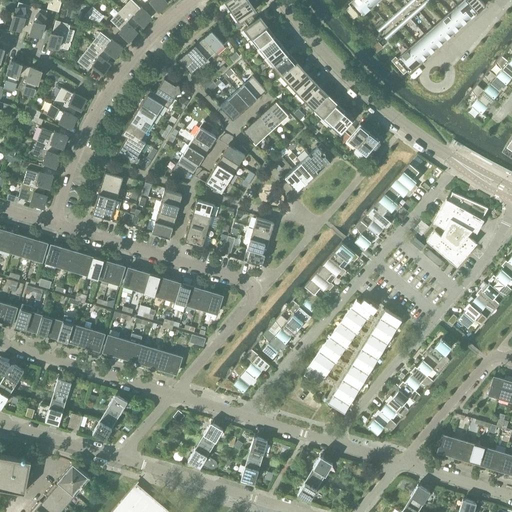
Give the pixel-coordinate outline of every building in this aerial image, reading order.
[(53,10),(56,0),(49,0),(47,9),(53,10)] [(56,0),(53,10),(59,12),(62,0),(56,0)] [(132,0),(129,0),(121,9),(138,25),(141,22),(144,25),(152,17),(141,7),(141,8),(132,0)] [(165,0),(150,0),(159,10),(167,3),(165,0)] [(232,12),(240,6),(248,0),(227,0),(225,2),(232,12)] [(242,19),(245,23),(252,17),(250,13),(255,10),(248,0),(240,6),(232,12),(239,21),(242,19)] [(371,7),(365,0),(351,0),(348,3),(360,17),(371,7)] [(463,0),(457,5),(469,19),(477,12),(466,0),(463,0)] [(466,0),(477,12),(485,4),(481,0),(466,0)] [(404,11),(412,4),(410,1),(402,8),(404,11)] [(419,11),(427,4),(424,1),(416,8),(419,11)] [(21,29),(26,30),(33,6),(19,2),(15,14),(14,14),(10,27),(21,30),(21,29)] [(469,19),(457,5),(449,12),(461,26),(469,19)] [(47,10),(33,6),(26,30),(31,31),(30,33),(41,36),(45,23),(44,23),(47,10)] [(100,21),(105,16),(93,6),(88,11),(100,21)] [(402,8),(393,15),(396,18),(404,11),(402,8)] [(419,11),(416,8),(408,16),(411,19),(419,11)] [(134,29),(138,25),(121,9),(110,20),(120,29),(119,30),(129,40),(137,32),(134,29)] [(88,11),(83,16),(99,22),(100,21),(88,11)] [(453,33),(461,26),(449,12),(441,20),(453,33)] [(393,15),(385,22),(388,25),(396,18),(393,15)] [(408,16),(400,23),(403,26),(411,19),(408,16)] [(254,21),(252,17),(245,23),(247,26),(244,29),(252,39),(267,26),(260,17),(254,21)] [(453,33),(441,20),(433,27),(444,40),(453,33)] [(56,21),(52,32),(51,32),(48,45),(58,48),(59,47),(68,50),(73,33),(69,32),(70,25),(56,21)] [(380,32),(388,25),(385,22),(377,29),(380,32)] [(394,33),(403,26),(400,23),(392,30),(394,33)] [(273,33),(267,26),(252,39),(253,40),(258,47),(274,35),(273,33)] [(211,30),(202,37),(215,51),(223,44),(224,45),(228,41),(218,27),(213,32),(211,30)] [(436,47),(444,40),(433,27),(425,34),(436,47)] [(392,30),(384,37),(386,40),(394,33),(392,30)] [(101,31),(92,43),(110,57),(113,54),(116,56),(123,47),(112,39),(111,40),(101,31)] [(436,47),(425,34),(416,41),(428,55),(436,47)] [(275,37),(274,35),(258,47),(266,57),(281,44),(276,37),(275,37)] [(202,37),(194,45),(207,59),(215,51),(202,37)] [(416,41),(408,48),(420,62),(428,55),(416,41)] [(107,61),(110,57),(92,43),(78,61),(88,69),(92,64),(103,73),(110,64),(107,61)] [(282,45),(281,44),(266,57),(270,62),(273,65),(288,53),(282,45)] [(198,66),(207,59),(194,45),(186,52),(198,66)] [(408,72),(420,62),(408,48),(397,58),(395,56),(391,60),(403,74),(407,70),(408,72)] [(191,73),(198,66),(186,52),(178,59),(191,73)] [(239,56),(235,52),(229,57),(233,62),(239,56)] [(290,54),(288,53),(273,65),(281,74),(296,61),(290,54)] [(511,63),(508,61),(501,55),(496,61),(502,68),(496,75),(505,83),(511,75),(511,63)] [(162,64),(158,59),(154,63),(157,68),(162,64)] [(5,86),(19,90),(26,66),(22,65),(22,63),(11,60),(8,73),(9,73),(5,86)] [(302,68),(296,61),(281,74),(289,84),(304,70),(302,68)] [(218,70),(221,73),(227,68),(224,65),(218,70)] [(26,66),(19,90),(33,94),(37,82),(38,82),(42,69),(31,66),(31,68),(26,66)] [(225,73),(229,77),(234,72),(230,68),(225,73)] [(489,83),(483,89),(493,98),(501,88),(503,90),(507,85),(505,83),(496,75),(489,69),(483,75),(489,83)] [(60,75),(52,70),(49,76),(57,80),(60,75)] [(305,71),(304,70),(289,84),(292,87),(297,92),(312,78),(305,72),(305,71)] [(213,72),(209,76),(213,82),(214,81),(213,80),(217,76),(213,72)] [(205,89),(208,86),(213,82),(209,76),(200,83),(205,89)] [(244,83),(257,97),(265,89),(253,76),(244,83)] [(164,78),(158,87),(174,97),(176,94),(181,93),(179,84),(175,85),(164,78)] [(318,85),(312,78),(297,92),(306,101),(320,87),(318,85)] [(249,104),(252,101),(257,97),(244,83),(236,91),(249,104)] [(495,99),(493,98),(483,89),(476,83),(471,90),(477,97),(471,104),(480,112),(489,103),(491,104),(495,99)] [(62,87),(55,100),(76,111),(78,107),(81,108),(86,98),(74,92),(73,93),(62,87)] [(174,97),(158,87),(155,93),(150,90),(148,93),(163,103),(163,104),(168,107),(174,97)] [(321,88),(320,87),(306,101),(314,109),(328,95),(326,93),(321,88)] [(241,111),(249,104),(236,91),(228,98),(241,111)] [(148,93),(142,103),(157,113),(163,104),(163,103),(148,93)] [(334,101),(328,95),(314,109),(323,117),(336,103),(334,101)] [(241,111),(228,98),(220,105),(232,119),(241,111)] [(76,111),(55,100),(48,113),(60,119),(59,120),(72,127),(77,117),(73,115),(76,111)] [(275,101),(267,108),(280,122),(287,116),(290,119),(293,117),(288,111),(286,113),(275,101)] [(14,106),(0,102),(0,108),(13,112),(14,106)] [(136,112),(152,122),(157,113),(142,103),(136,112)] [(337,104),(336,103),(323,117),(332,125),(345,111),(337,104)] [(32,108),(30,113),(38,117),(41,112),(32,108)] [(272,129),(280,122),(267,108),(259,116),(272,129)] [(300,119),(304,115),(298,108),(294,113),(300,119)] [(353,118),(345,111),(332,125),(340,133),(343,130),(346,133),(353,126),(352,126),(349,123),(353,118)] [(130,121),(146,131),(152,122),(136,112),(130,121)] [(38,117),(30,113),(27,119),(41,125),(44,120),(38,117)] [(259,116),(251,123),(264,137),(272,129),(259,116)] [(200,126),(194,135),(210,146),(216,136),(210,132),(214,126),(204,120),(200,126)] [(140,140),(141,139),(146,131),(130,121),(124,130),(140,140)] [(251,123),(243,130),(255,144),(264,137),(251,123)] [(354,127),(353,126),(346,133),(341,140),(344,142),(347,139),(357,147),(369,132),(360,124),(356,129),(354,127)] [(42,127),(37,141),(58,149),(60,145),(64,146),(68,136),(55,131),(54,132),(42,127)] [(124,143),(139,153),(146,143),(141,139),(140,140),(124,130),(122,134),(127,137),(124,143)] [(378,139),(369,132),(357,147),(366,154),(368,151),(372,154),(382,141),(378,139)] [(194,135),(188,145),(204,155),(210,146),(194,135)] [(57,154),(58,149),(37,141),(31,155),(44,160),(43,161),(56,166),(60,155),(57,154)] [(139,153),(124,143),(118,152),(128,159),(129,163),(138,160),(137,156),(139,153)] [(328,158),(333,154),(321,143),(308,154),(321,168),(330,161),(328,158)] [(245,154),(240,151),(229,144),(222,154),(239,164),(245,154)] [(204,155),(188,145),(182,154),(199,164),(204,155)] [(242,145),(238,150),(240,151),(245,154),(247,151),(242,145)] [(281,150),(278,152),(282,156),(288,151),(285,148),(285,147),(281,150)] [(20,165),(22,159),(14,156),(8,155),(8,154),(6,160),(20,165)] [(192,173),(199,164),(182,154),(176,163),(172,171),(178,175),(180,173),(187,178),(191,172),(192,173)] [(222,154),(216,163),(233,173),(239,164),(222,154)] [(308,154),(300,161),(313,175),(321,168),(308,154)] [(146,156),(141,164),(142,165),(146,168),(151,160),(148,157),(146,156)] [(313,175),(300,161),(292,169),(305,183),(313,175)] [(409,162),(397,177),(413,191),(417,187),(413,183),(416,180),(413,178),(418,171),(409,162)] [(233,173),(216,163),(211,172),(227,182),(233,173)] [(27,169),(22,183),(45,190),(46,185),(50,186),(53,175),(40,171),(39,172),(27,169)] [(305,183),(292,169),(284,176),(297,190),(305,183)] [(123,177),(105,171),(101,182),(120,188),(123,177)] [(220,191),(221,191),(227,182),(211,172),(205,181),(215,187),(220,191)] [(413,191),(397,177),(384,191),(394,200),(399,193),(402,196),(405,193),(409,196),(413,191)] [(98,192),(117,198),(120,188),(101,182),(98,192)] [(43,194),(45,190),(22,183),(19,197),(8,193),(6,199),(17,203),(19,197),(31,201),(31,202),(44,206),(47,195),(43,194)] [(164,189),(161,200),(179,205),(182,195),(164,189)] [(401,206),(394,200),(384,191),(372,206),(382,214),(387,208),(390,210),(393,207),(397,211),(401,206)] [(121,199),(117,198),(98,192),(95,203),(113,208),(118,210),(121,199)] [(446,199),(433,222),(444,228),(439,234),(433,229),(425,239),(456,266),(476,243),(471,238),(473,235),(475,231),(476,232),(483,219),(481,218),(487,208),(452,192),(448,199),(446,199)] [(197,199),(193,210),(211,215),(215,204),(197,199)] [(176,216),(179,205),(161,200),(158,210),(176,216)] [(113,208),(95,203),(92,214),(110,219),(113,208)] [(372,219),(367,226),(366,226),(376,234),(384,225),(386,227),(390,221),(382,214),(372,206),(367,212),(372,219)] [(173,226),(176,216),(158,210),(155,221),(173,226)] [(211,215),(193,210),(190,220),(208,225),(211,215)] [(134,215),(127,212),(124,223),(131,225),(134,215)] [(253,228),(271,233),(274,222),(256,217),(253,228)] [(205,236),(208,225),(190,220),(187,230),(205,236)] [(366,226),(367,226),(360,220),(354,226),(360,234),(354,241),(364,249),(372,239),(374,241),(378,236),(376,234),(366,226)] [(428,225),(423,220),(414,230),(419,234),(428,225)] [(169,237),(173,226),(155,221),(151,231),(169,237)] [(253,228),(250,238),(268,243),(271,233),(253,228)] [(0,248),(10,252),(16,233),(5,230),(0,248)] [(184,241),(202,247),(205,236),(187,230),(184,241)] [(26,236),(16,233),(10,252),(21,255),(26,236)] [(21,255),(31,258),(36,239),(26,236),(21,255)] [(228,236),(226,242),(233,244),(235,238),(228,236)] [(268,243),(250,238),(247,248),(265,254),(268,243)] [(47,243),(36,239),(31,258),(42,261),(47,243)] [(230,255),(233,244),(226,242),(223,253),(230,255)] [(338,265),(339,264),(344,258),(347,261),(350,258),(354,261),(358,256),(341,242),(329,256),(338,265)] [(46,262),(56,265),(62,247),(51,244),(46,262)] [(56,265),(67,268),(72,250),(62,247),(56,265)] [(243,259),(261,264),(265,254),(247,248),(243,259)] [(83,253),(72,250),(67,268),(77,271),(83,253)] [(77,271),(87,275),(93,256),(83,253),(77,271)] [(103,259),(93,256),(87,275),(98,278),(103,259)] [(326,279),(332,273),(335,275),(337,272),(341,275),(346,270),(339,264),(338,265),(329,256),(316,271),(326,279)] [(504,283),(510,276),(511,277),(511,264),(507,260),(505,258),(501,264),(502,265),(495,274),(494,275),(504,283)] [(98,278),(108,281),(114,263),(103,259),(98,278)] [(125,266),(114,263),(108,281),(119,284),(125,266)] [(134,288),(139,270),(128,267),(123,285),(134,288)] [(139,270),(134,288),(144,291),(149,273),(139,270)] [(333,285),(326,279),(316,271),(304,285),(314,293),(320,287),(323,290),(325,287),(329,290),(333,285)] [(154,294),(160,276),(149,273),(144,291),(154,294)] [(494,275),(495,274),(493,273),(488,278),(490,280),(482,289),(492,297),(498,290),(506,295),(511,289),(504,283),(494,275)] [(154,294),(165,298),(170,279),(160,276),(154,294)] [(51,281),(41,278),(39,285),(49,288),(51,281)] [(165,298),(175,301),(180,283),(170,279),(165,298)] [(175,301),(185,304),(191,286),(180,283),(175,301)] [(309,313),(317,304),(319,306),(323,301),(314,293),(304,285),(299,291),(305,299),(299,305),(309,314),(309,313)] [(185,304),(196,307),(201,289),(191,286),(185,304)] [(468,302),(470,303),(480,312),(480,311),(485,305),(494,309),(499,303),(492,297),(482,289),(481,287),(476,292),(478,294),(474,298),(470,295),(466,300),(468,302)] [(206,310),(211,292),(201,289),(196,307),(206,310)] [(217,313),(217,312),(222,295),(211,292),(206,310),(217,313)] [(356,299),(346,312),(303,373),(319,384),(371,310),(375,313),(378,309),(363,298),(360,302),(356,299)] [(293,313),(287,320),(296,328),(297,328),(304,319),(306,320),(311,315),(309,313),(309,314),(299,305),(292,299),(287,306),(293,313)] [(487,317),(481,312),(480,311),(480,312),(470,303),(468,302),(464,307),(466,308),(457,318),(467,326),(473,319),(481,324),(487,317)] [(17,307),(6,304),(1,321),(12,324),(17,307)] [(22,304),(16,325),(26,328),(31,312),(31,311),(33,307),(22,304)] [(401,318),(392,312),(385,308),(328,401),(344,411),(401,318)] [(35,312),(31,311),(31,312),(26,328),(37,331),(42,314),(35,312)] [(37,331),(47,335),(52,318),(42,314),(37,331)] [(287,320),(280,314),(275,320),(280,327),(275,334),(274,334),(284,342),(292,333),(294,335),(298,329),(297,328),(296,328),(287,320)] [(452,325),(455,321),(456,317),(453,314),(447,321),(452,325)] [(62,321),(52,318),(47,335),(57,338),(62,321)] [(57,338),(68,341),(73,324),(62,321),(57,338)] [(83,327),(73,324),(68,341),(78,344),(83,327)] [(83,327),(78,344),(88,347),(93,330),(83,327)] [(274,334),(275,334),(268,328),(262,334),(268,342),(262,349),(266,353),(272,357),(280,347),(282,349),(286,344),(284,342),(274,334)] [(108,334),(103,351),(114,354),(119,337),(118,337),(120,332),(110,329),(108,334)] [(104,333),(93,330),(88,347),(99,350),(104,333)] [(129,341),(124,357),(135,361),(140,344),(142,336),(132,333),(129,341)] [(205,338),(198,336),(191,334),(189,342),(203,346),(205,338)] [(433,347),(431,346),(426,351),(445,367),(450,360),(444,353),(451,346),(450,345),(453,342),(444,334),(441,338),(441,337),(433,347)] [(129,341),(119,337),(114,354),(124,357),(129,341)] [(140,344),(135,361),(145,364),(150,347),(140,344)] [(155,367),(160,350),(150,347),(145,364),(155,367)] [(251,362),(245,368),(245,369),(255,377),(263,367),(265,369),(269,364),(268,363),(262,358),(251,348),(245,354),(251,362)] [(171,353),(160,350),(155,367),(166,370),(171,353)] [(426,375),(432,368),(440,372),(445,367),(426,351),(422,356),(424,357),(421,361),(418,364),(416,366),(416,367),(426,375)] [(171,353),(166,370),(176,373),(181,356),(171,353)] [(266,353),(262,358),(268,363),(272,358),(272,357),(266,353)] [(12,362),(11,364),(8,362),(10,359),(0,356),(0,368),(6,372),(0,381),(13,388),(24,369),(12,362)] [(239,376),(233,383),(226,377),(216,388),(220,392),(224,387),(239,392),(241,390),(242,392),(251,382),(253,383),(257,378),(255,377),(245,369),(245,368),(238,362),(233,369),(239,376)] [(414,389),(419,382),(428,387),(433,381),(426,375),(416,367),(416,366),(414,365),(410,370),(412,372),(404,381),(414,389)] [(58,377),(52,398),(65,402),(67,394),(71,381),(58,377)] [(499,397),(504,380),(501,380),(502,378),(496,377),(496,378),(493,377),(488,394),(499,397)] [(387,391),(390,394),(390,393),(392,395),(401,404),(402,403),(407,397),(415,401),(421,395),(414,389),(404,381),(402,379),(396,386),(394,384),(387,391)] [(504,380),(499,397),(509,400),(511,390),(511,381),(506,380),(506,381),(504,380)] [(0,381),(0,382),(0,407),(1,408),(8,396),(13,388),(0,381)] [(116,419),(120,412),(127,400),(115,393),(104,412),(116,419)] [(390,393),(390,394),(386,399),(387,400),(380,409),(379,410),(389,418),(395,411),(403,416),(409,409),(402,403),(401,404),(392,395),(390,393)] [(90,394),(88,401),(96,403),(98,396),(90,394)] [(52,398),(49,407),(45,420),(59,424),(65,402),(52,398)] [(379,410),(380,409),(378,408),(373,413),(375,415),(367,424),(377,433),(383,425),(391,430),(396,424),(389,418),(379,410)] [(178,410),(173,416),(179,421),(184,415),(178,410)] [(68,426),(78,429),(82,415),(72,412),(68,426)] [(104,412),(100,420),(92,432),(104,439),(112,427),(116,419),(104,412)] [(211,448),(222,429),(210,421),(199,440),(211,448)] [(127,433),(131,428),(127,424),(126,424),(122,429),(127,433)] [(453,436),(442,433),(437,450),(440,450),(440,452),(448,454),(453,436)] [(254,435),(247,457),(261,461),(267,439),(254,435)] [(459,456),(464,440),(453,436),(448,454),(456,457),(456,455),(459,456)] [(243,443),(238,439),(234,445),(239,449),(243,443)] [(199,440),(195,448),(187,460),(199,467),(202,463),(209,468),(210,468),(211,468),(212,468),(213,468),(214,468),(214,467),(215,467),(215,466),(216,465),(216,464),(216,463),(216,462),(215,461),(215,460),(214,460),(207,455),(211,448),(199,440)] [(474,443),(464,440),(459,456),(461,457),(460,458),(469,460),(474,443)] [(479,462),(484,446),(474,443),(469,460),(477,463),(477,461),(479,462)] [(495,449),(484,446),(479,462),(481,463),(481,464),(489,467),(495,449)] [(297,457),(302,460),(307,452),(302,449),(297,457)] [(495,449),(489,467),(497,469),(498,468),(500,468),(505,452),(495,449)] [(510,473),(511,465),(511,454),(505,452),(500,468),(502,469),(502,470),(510,473)] [(21,458),(0,453),(0,487),(25,492),(31,461),(31,460),(25,459),(25,458),(25,457),(24,456),(23,456),(22,456),(21,457),(21,458)] [(320,454),(309,473),(321,480),(332,461),(320,454)] [(247,457),(241,478),(254,482),(261,461),(247,457)] [(65,471),(81,485),(88,476),(72,462),(71,463),(72,464),(66,471),(65,470),(65,471)] [(73,493),(81,485),(65,471),(64,472),(65,473),(59,480),(58,479),(57,480),(59,482),(59,481),(73,493)] [(273,473),(267,471),(265,479),(271,481),(273,473)] [(309,473),(297,493),(308,499),(309,500),(321,480),(309,473)] [(54,486),(53,485),(50,488),(68,503),(75,495),(73,493),(59,481),(59,482),(54,486)] [(169,511),(136,483),(110,511),(169,511)] [(418,483),(406,502),(418,510),(430,490),(418,483)] [(50,488),(47,491),(49,493),(44,498),(60,511),(68,503),(50,488)] [(60,511),(44,498),(40,504),(38,502),(35,506),(42,511),(60,511)] [(458,511),(472,511),(476,502),(462,498),(458,511)] [(406,502),(402,509),(400,511),(416,511),(418,510),(406,502)]
